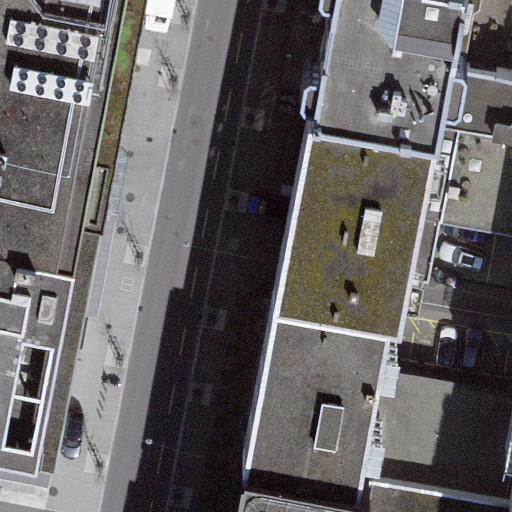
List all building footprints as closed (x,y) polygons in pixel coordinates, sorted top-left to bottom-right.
[(0,0),(0,479),(51,487),(141,0),(0,0)] [(313,94),(458,121),(470,62),(466,60),(467,45),(463,39),(454,37),(460,0),(328,0),(320,48),(310,47),(303,50),(300,71),(305,77),(315,78),(313,94)] [(458,121),(313,94),(309,94),(275,278),(390,298),(401,301),(406,270),(429,273),(458,121)] [(244,445),(510,492),(511,478),(511,388),(379,364),(390,298),(275,278),(244,445)] [(505,511),(510,492),(244,445),(231,511),(505,511)]
